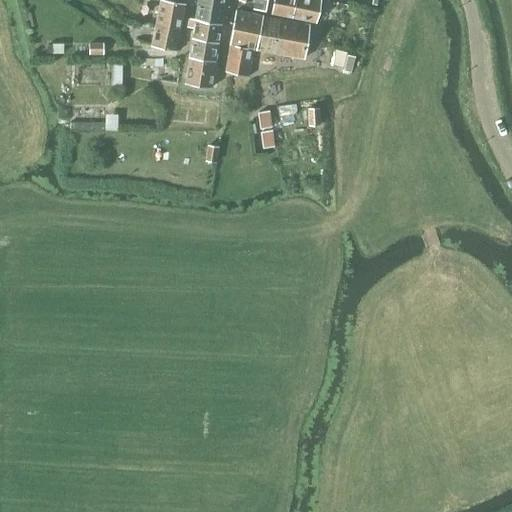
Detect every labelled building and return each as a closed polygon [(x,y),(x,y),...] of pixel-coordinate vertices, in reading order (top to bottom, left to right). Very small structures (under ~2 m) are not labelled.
[(201,0),(201,4),(228,9),(229,0),(201,0)] [(264,0),(258,0),(256,12),(269,14),(271,1),(264,0)] [(277,0),(274,16),(288,18),(319,25),(324,2),(311,0),(277,0)] [(159,26),(183,32),(188,7),(164,2),(159,26)] [(196,40),(222,45),(228,9),(201,4),(198,21),(192,21),(191,29),(197,31),(196,40)] [(260,52),(267,18),(240,13),(234,46),(256,52),(260,52)] [(288,33),(290,23),(267,18),(260,52),(307,61),(309,45),(294,43),(296,35),(288,33)] [(294,43),(309,45),(312,27),(290,23),(288,33),(296,35),(294,43)] [(179,53),(183,32),(159,26),(154,48),(179,53)] [(193,58),(220,63),(222,45),(196,40),(193,58)] [(92,57),(107,57),(107,45),(93,45),(92,57)] [(251,79),(256,52),(234,46),(231,63),(227,73),(251,79)] [(350,57),(346,72),(355,75),(359,59),(350,57)] [(215,89),(220,63),(193,58),(188,85),(215,89)] [(142,60),(142,67),(166,69),(166,61),(142,60)] [(116,74),(115,96),(124,96),(124,74),(116,74)] [(328,110),(318,110),(318,126),(328,126),(328,110)] [(273,128),(272,115),(263,116),(264,129),(273,128)] [(107,125),(107,133),(76,132),(75,139),(120,141),(120,126),(107,125)] [(276,147),(275,135),(266,136),(267,148),(276,147)] [(212,147),(209,163),(219,165),(222,149),(212,147)] [(288,155),(289,172),(323,172),(323,154),(288,155)]
